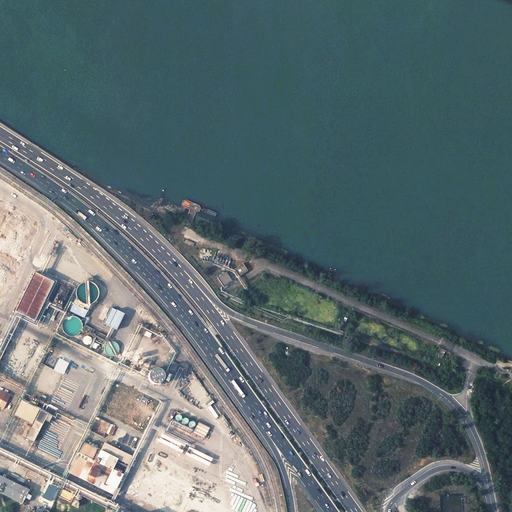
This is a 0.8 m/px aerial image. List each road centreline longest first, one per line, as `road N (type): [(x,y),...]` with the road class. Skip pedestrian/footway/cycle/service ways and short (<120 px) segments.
road 1 (trunk): [(457,409),(412,377),(226,311),(144,240)]
road 2 (trunk): [(353,511),(206,306),(144,240)]
road 3 (trunk): [(0,152),(150,269),(237,379)]
road 4 (unknown): [(56,466),(104,365),(0,313)]
road 5 (residential): [(266,267),(473,357)]
road 6 (trunk): [(144,240),(0,133)]
road 7 (unknown): [(0,195),(104,271),(122,291),(119,307)]
road 8 (trunk): [(237,379),(331,511)]
road 9 (trunk): [(237,379),(280,462),(292,511)]
